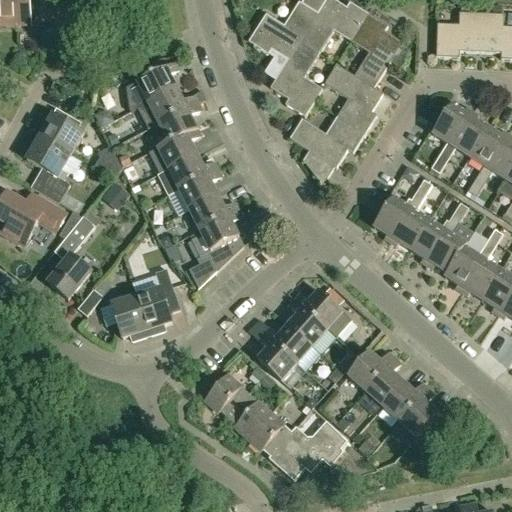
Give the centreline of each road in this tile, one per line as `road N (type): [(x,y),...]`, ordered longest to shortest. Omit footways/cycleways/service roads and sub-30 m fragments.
road 1 (residential): [(315,233),(346,205),(422,82),(511,91)]
road 2 (residential): [(511,416),(315,233)]
road 3 (residential): [(315,233),(260,154),(203,0)]
road 4 (residential): [(139,373),(170,367),(203,342),(315,233)]
road 5 (residential): [(262,511),(245,486),(162,431),(139,373)]
road 6 (residential): [(139,373),(83,363),(0,293)]
road 7 (residential): [(98,65),(44,80),(0,155)]
